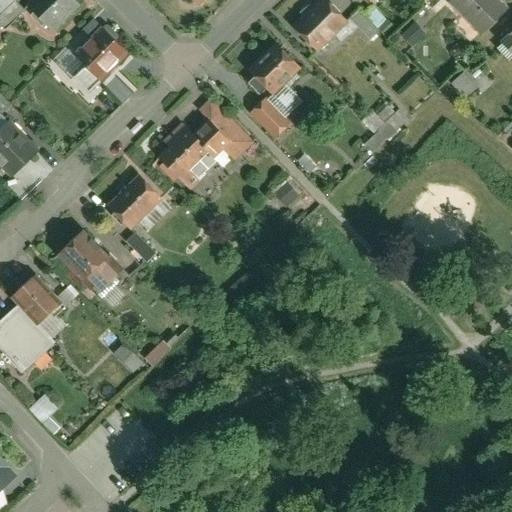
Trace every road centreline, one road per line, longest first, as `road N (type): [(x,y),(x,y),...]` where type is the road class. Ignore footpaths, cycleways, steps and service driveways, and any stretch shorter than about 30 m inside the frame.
road 1 (residential): [(0,242),(187,60)]
road 2 (residential): [(0,400),(53,461),(56,511)]
